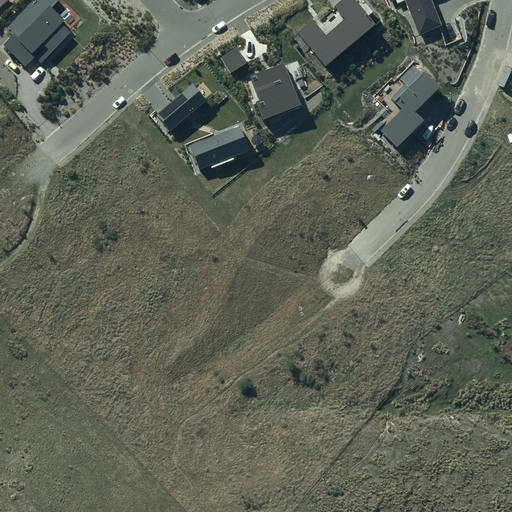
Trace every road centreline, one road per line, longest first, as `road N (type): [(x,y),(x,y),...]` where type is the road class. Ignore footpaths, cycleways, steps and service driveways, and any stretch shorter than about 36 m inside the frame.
road 1 (residential): [(505,0),(485,68),(445,154),(368,244)]
road 2 (residential): [(44,158),(185,32)]
road 3 (track): [(44,158),(25,239),(0,266)]
